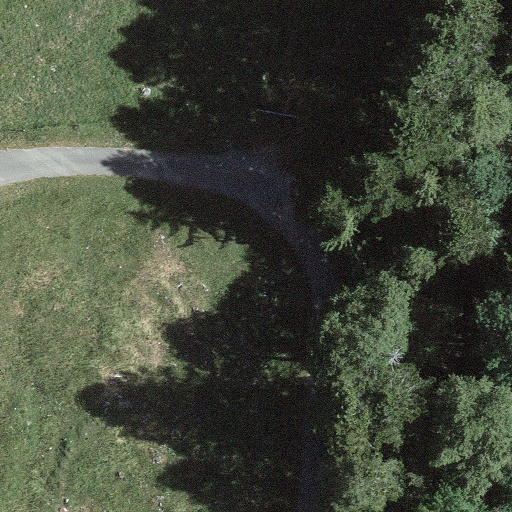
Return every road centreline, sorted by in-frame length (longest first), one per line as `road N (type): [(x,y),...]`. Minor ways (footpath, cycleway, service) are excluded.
road 1 (unclassified): [(259,195),(292,217),(322,270),(327,300),(312,511)]
road 2 (unclassified): [(511,234),(446,372),(411,511)]
road 3 (unclassified): [(259,195),(190,172),(127,164),(0,170)]
road 4 (track): [(317,0),(301,28),(259,195)]
